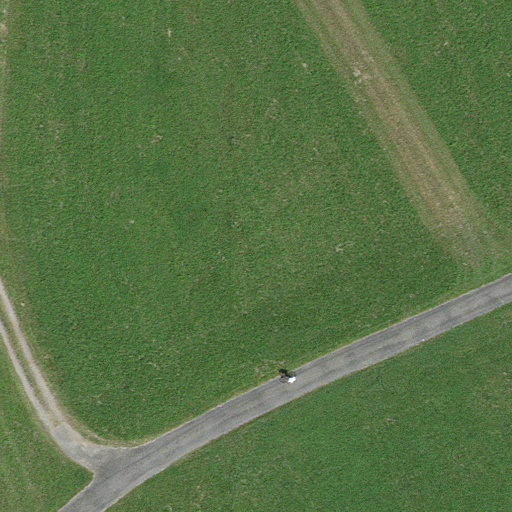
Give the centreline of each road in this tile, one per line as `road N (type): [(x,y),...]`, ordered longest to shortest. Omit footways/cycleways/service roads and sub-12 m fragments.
road 1 (track): [(511,286),(142,470),(86,511)]
road 2 (track): [(142,470),(74,445),(0,298)]
